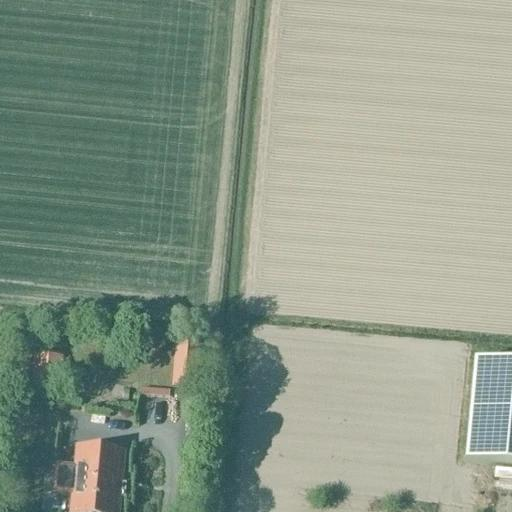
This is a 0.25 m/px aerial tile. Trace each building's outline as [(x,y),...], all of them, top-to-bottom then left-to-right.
[(176,347),(172,388),(196,391),(200,350),(176,347)] [(32,387),(62,388),(64,359),(35,356),(32,387)] [(511,368),(475,365),(465,465),(511,469),(511,368)] [(57,466),(55,494),(72,495),(70,511),(119,511),(125,452),(76,448),(74,468),(57,466)] [(511,483),(511,477),(511,470),(483,467),(481,479),(511,483)]
